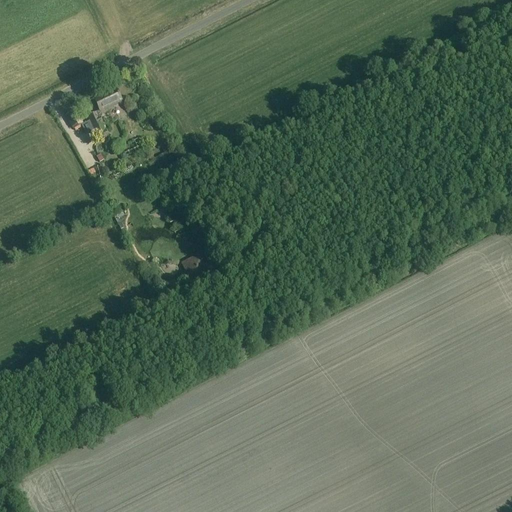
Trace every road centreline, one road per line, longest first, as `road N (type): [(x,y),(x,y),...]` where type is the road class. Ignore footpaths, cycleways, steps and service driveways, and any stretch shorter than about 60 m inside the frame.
road 1 (track): [(511,186),(0,450)]
road 2 (tertiary): [(0,125),(248,0)]
